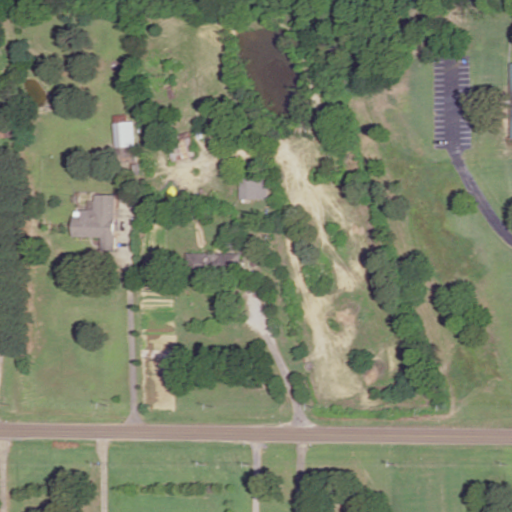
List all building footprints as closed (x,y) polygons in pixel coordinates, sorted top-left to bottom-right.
[(135,146),(134,121),(115,122),(116,146),(135,146)] [(1,122),(15,123),(15,137),(1,137),(1,130),(1,122)] [(196,156),(192,134),(168,139),(172,160),(196,156)] [(240,198),(268,199),(269,176),(241,175),(240,198)] [(96,211),(96,196),(117,196),(116,251),(103,251),(103,238),(74,237),(75,218),(83,218),(83,211),(96,211)] [(240,254),(240,276),(195,276),(195,255),(240,254)] [(251,254),(261,254),(262,265),(252,266),(251,254)]
